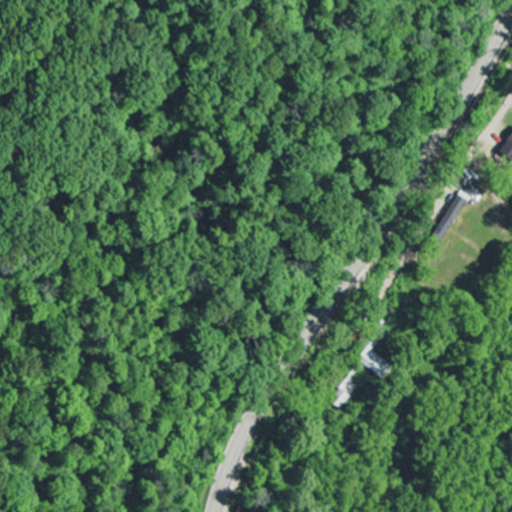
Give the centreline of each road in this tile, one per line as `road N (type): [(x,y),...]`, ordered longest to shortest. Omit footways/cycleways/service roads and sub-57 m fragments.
road 1 (primary): [(216,511),(258,409),(482,96),(511,39)]
road 2 (residential): [(511,97),(357,331)]
